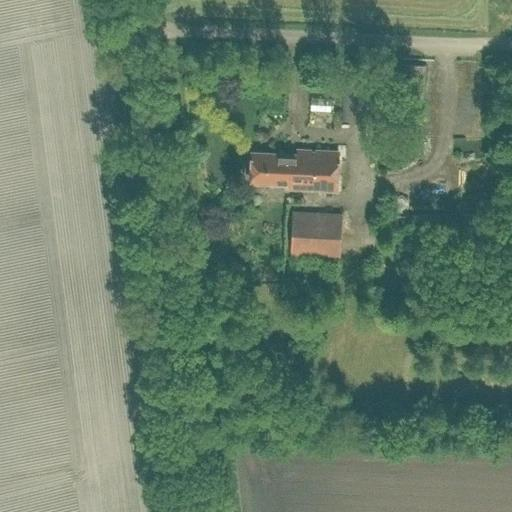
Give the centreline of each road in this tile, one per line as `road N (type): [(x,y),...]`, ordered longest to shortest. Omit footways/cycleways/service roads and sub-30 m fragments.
road 1 (unclassified): [(193,511),(130,30)]
road 2 (unclassified): [(511,46),(130,30)]
